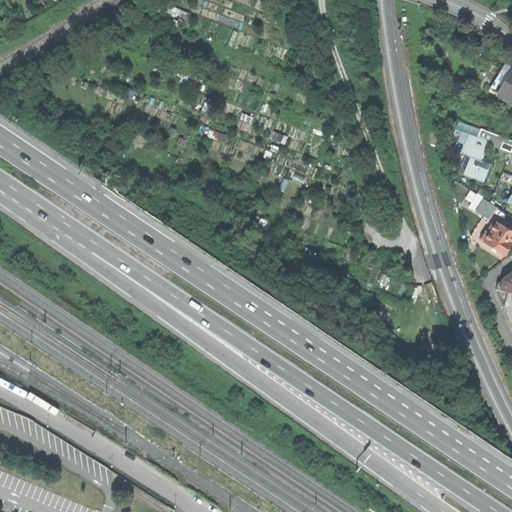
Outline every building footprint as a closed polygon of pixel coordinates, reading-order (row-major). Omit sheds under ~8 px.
[(490,90),(498,95),(511,73),(511,68),(506,64),(490,90)] [(511,73),(498,95),(511,103),(511,73)] [(511,148),(511,141),(482,129),(478,138),(489,143),(511,151),(511,148)] [(471,158),(482,162),(489,143),(478,138),(462,132),(459,141),(464,144),(461,153),(460,153),(471,158)] [(482,162),(471,158),(465,175),(483,182),(486,174),(490,165),(491,166),(491,165),(482,162)] [(483,199),(487,202),(492,195),(481,188),(477,195),(483,199)] [(483,199),(477,195),(469,207),(475,212),(483,199)] [(483,199),(475,212),(488,220),(496,207),(487,202),(483,199)] [(485,242),(505,255),(511,244),(511,232),(497,223),(490,234),(486,231),(481,239),(485,242)] [(511,273),(498,284),(496,290),(508,293),(511,293),(511,273)]
